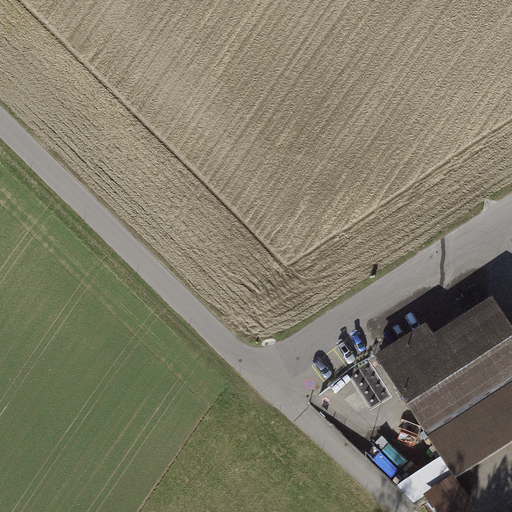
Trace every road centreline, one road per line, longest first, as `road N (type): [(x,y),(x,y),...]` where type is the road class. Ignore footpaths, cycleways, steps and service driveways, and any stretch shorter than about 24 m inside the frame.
road 1 (residential): [(408,511),(0,122)]
road 2 (track): [(261,376),(511,211)]
